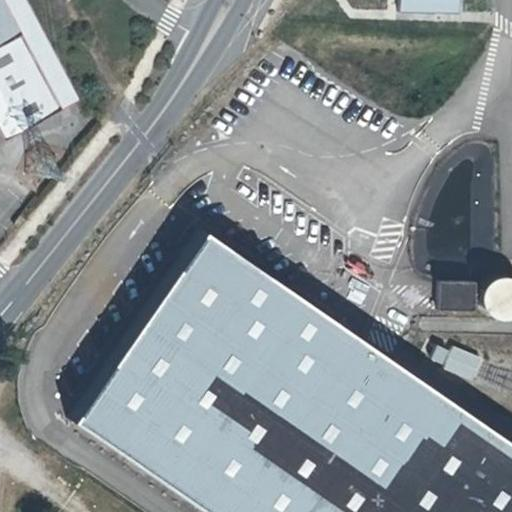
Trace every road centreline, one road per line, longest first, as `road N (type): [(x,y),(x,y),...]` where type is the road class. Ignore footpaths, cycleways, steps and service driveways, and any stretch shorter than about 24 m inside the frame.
road 1 (unclassified): [(230,0),(142,139),(0,310)]
road 2 (unknown): [(503,250),(502,65)]
